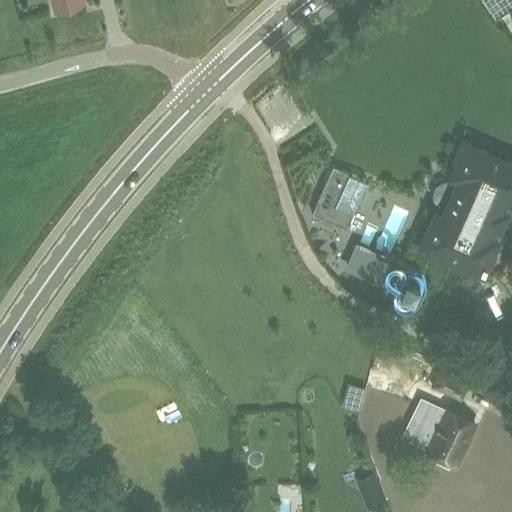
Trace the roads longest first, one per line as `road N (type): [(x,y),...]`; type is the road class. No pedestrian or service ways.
road 1 (track): [(511,366),(466,359),(310,267),(255,126),(231,100)]
road 2 (secondary): [(0,354),(61,256),(211,90)]
road 3 (unclassified): [(0,85),(121,54),(151,56),(211,90)]
road 4 (secondary): [(211,90),(312,0)]
